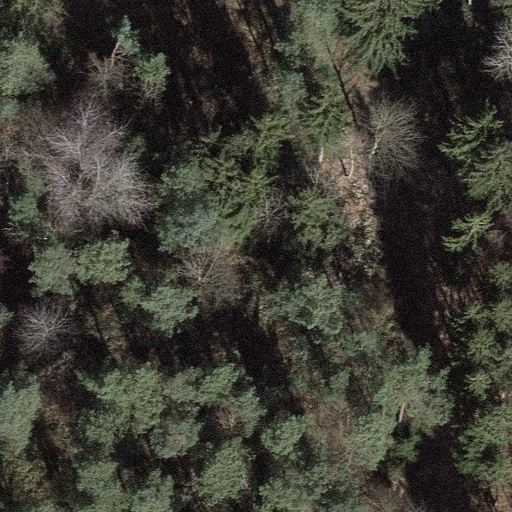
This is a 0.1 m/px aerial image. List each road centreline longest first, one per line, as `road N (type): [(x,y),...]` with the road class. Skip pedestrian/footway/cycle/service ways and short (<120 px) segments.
road 1 (track): [(218,0),(251,7),(363,61),(424,128),(454,215),(480,511)]
road 2 (track): [(0,67),(86,19),(161,0)]
